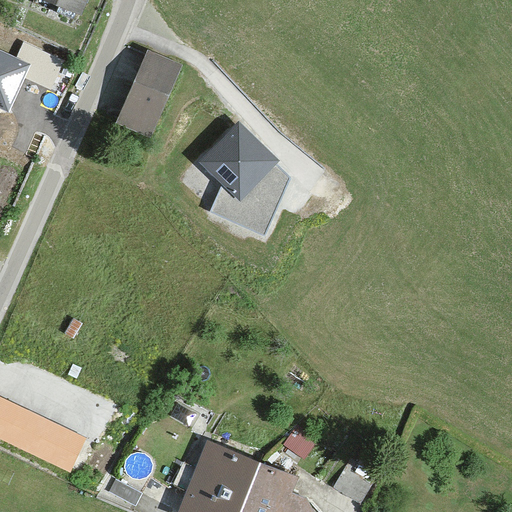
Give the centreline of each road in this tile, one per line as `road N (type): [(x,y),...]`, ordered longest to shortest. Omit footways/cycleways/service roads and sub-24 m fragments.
road 1 (residential): [(117,29),(0,297)]
road 2 (residential): [(117,29),(202,61),(315,180)]
